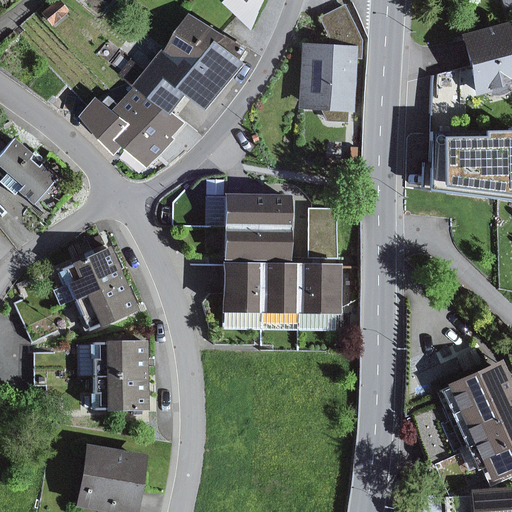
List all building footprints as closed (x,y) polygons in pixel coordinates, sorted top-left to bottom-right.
[(350,2),(323,14),(336,41),(306,40),(303,109),(359,111),(361,54),(365,54),(366,37),(350,2)] [(195,11),(172,46),(233,83),(250,61),(246,59),(253,48),(195,11)] [(479,95),(497,91),(500,104),(511,100),(511,21),(464,32),(479,95)] [(172,46),(139,88),(165,112),(172,119),(179,110),(192,94),(210,110),(233,83),(172,46)] [(103,96),(88,114),(122,153),(130,144),(133,147),(165,112),(139,88),(119,109),(103,96)] [(172,119),(165,112),(133,147),(156,166),(182,138),(179,136),(192,121),(179,110),(172,119)] [(511,128),(431,131),(432,190),(511,198),(511,128)] [(35,201),(41,194),(44,196),(63,172),(48,159),(44,165),(32,156),(35,150),(16,135),(0,154),(0,160),(10,169),(3,177),(35,201)] [(226,188),(225,228),(290,229),(290,189),(226,188)] [(342,206),(313,206),(312,257),(341,257),(342,206)] [(290,229),(225,228),(225,260),(265,260),(290,260),(290,229)] [(67,283),(74,300),(88,295),(130,277),(117,246),(74,263),(79,278),(76,279),(67,283)] [(265,260),(225,260),(222,260),(222,312),(265,313),(265,260)] [(290,260),(265,260),(265,313),(301,313),(301,260),(290,260)] [(345,260),(301,260),(301,313),(345,311),(345,260)] [(144,307),(130,277),(88,295),(101,325),(144,307)] [(148,340),(102,341),(104,378),(149,376),(148,340)] [(447,380),(468,425),(511,404),(511,373),(503,355),(447,380)] [(149,376),(104,378),(105,411),(150,410),(149,376)] [(511,404),(468,425),(477,444),(475,444),(491,482),(511,472),(511,404)] [(91,431),(78,507),(109,511),(141,511),(154,441),(91,431)] [(511,511),(511,483),(473,485),(474,511),(511,511)]
